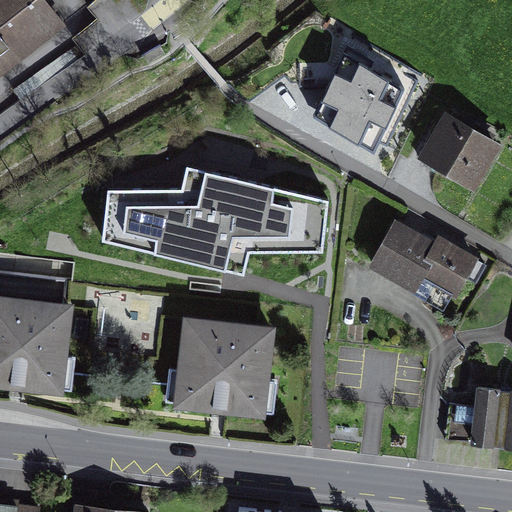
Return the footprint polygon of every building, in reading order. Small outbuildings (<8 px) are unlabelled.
[(43,0),(0,0),(0,79),(66,28),(43,0)] [(372,140),(402,83),(346,54),(317,111),(372,140)] [(511,139),(458,108),(431,154),(485,185),(511,139)] [(245,242),(319,241),(324,198),(190,165),(186,187),(112,187),(108,230),(241,261),(245,242)] [(468,291),(489,252),(445,229),(439,240),(401,220),(379,262),(424,287),(432,272),(468,291)] [(81,307),(0,298),(0,381),(73,388),(81,307)] [(283,330),(190,322),(183,401),(276,409),(283,330)] [(467,436),(511,440),(511,383),(473,380),(467,436)] [(82,511),(167,511),(168,503),(84,496),(82,511)] [(0,511),(49,511),(50,503),(0,499),(0,511)]
